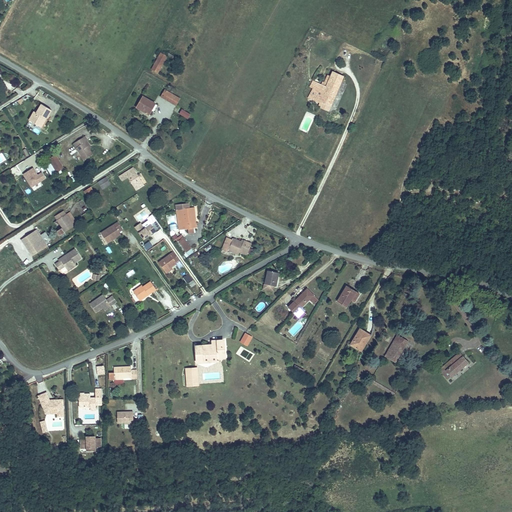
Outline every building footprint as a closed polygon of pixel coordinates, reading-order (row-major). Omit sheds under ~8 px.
[(153,68),(159,72),(169,55),(163,52),(153,68)] [(331,70),(329,73),(344,79),(345,77),(331,70)] [(340,90),(344,79),(329,73),(325,84),(340,90)] [(312,89),(317,92),(321,82),(316,80),(315,82),(312,89)] [(332,108),(340,90),(325,84),(321,82),(317,92),(314,99),(313,100),(332,108)] [(312,89),(308,97),(314,99),(317,92),(312,89)] [(178,105),(182,98),(168,90),(164,97),(178,105)] [(153,109),(149,107),(154,100),(144,95),(138,106),(151,113),(153,109)] [(159,103),(154,100),(149,107),(153,109),(155,110),(159,103)] [(330,113),(332,108),(313,100),(311,104),(330,113)] [(46,119),(52,110),(42,104),(37,113),(35,111),(29,120),(39,126),(44,117),(46,119)] [(188,119),(191,114),(182,109),(179,114),(188,119)] [(42,128),(48,120),(46,119),(44,117),(39,126),(42,128)] [(85,136),(73,144),(84,160),(93,154),(89,148),(85,142),(87,141),(88,140),(85,136)] [(64,168),(56,155),(49,159),(57,172),(64,168)] [(46,178),(42,172),(37,175),(33,168),(23,174),(32,187),(46,178)] [(144,185),(134,168),(119,176),(123,181),(129,178),(136,190),(144,185)] [(110,184),(106,177),(98,182),(103,189),(110,184)] [(95,193),(91,187),(84,191),(88,198),(95,193)] [(194,223),(192,208),(189,208),(189,204),(176,205),(177,210),(180,209),(183,229),(197,228),(196,223),(194,223)] [(57,232),(59,236),(78,224),(75,220),(71,223),(66,214),(64,211),(55,216),(62,228),(57,232)] [(71,223),(75,220),(70,212),(66,214),(71,223)] [(87,222),(94,220),(92,213),(84,215),(87,222)] [(157,233),(162,229),(157,221),(145,229),(141,223),(135,227),(144,239),(150,235),(156,231),(157,233)] [(119,231),(122,230),(118,222),(101,231),(107,242),(121,235),(119,231)] [(47,246),(37,230),(28,236),(27,236),(21,239),(26,246),(28,245),(29,248),(28,249),(32,256),(38,252),(47,246)] [(248,253),(252,244),(244,241),(243,243),(233,239),(233,240),(227,237),(222,250),(228,252),(229,250),(239,254),(240,250),(248,253)] [(192,248),(184,238),(179,242),(186,252),(192,248)] [(186,252),(179,242),(177,244),(184,254),(186,252)] [(60,261),(55,264),(59,270),(63,267),(64,270),(73,264),(81,259),(75,249),(59,259),(60,261)] [(173,252),(159,262),(165,271),(172,266),(176,264),(179,268),(183,265),(173,252)] [(67,273),(75,268),(73,264),(64,270),(67,273)] [(126,273),(128,277),(136,273),(134,269),(126,273)] [(276,286),(279,273),(268,271),(265,284),(276,286)] [(193,296),(200,291),(190,273),(182,277),(193,296)] [(142,286),(133,291),(139,299),(147,293),(148,295),(156,289),(151,281),(143,287),(142,286)] [(356,292),(347,286),(338,301),(347,307),(351,300),(356,292)] [(295,314),(314,295),(307,289),(288,307),(295,314)] [(354,302),(359,294),(356,292),(351,300),(354,302)] [(103,295),(90,304),(96,312),(103,308),(109,304),(110,306),(117,302),(113,295),(106,300),(103,295)] [(365,345),(371,336),(360,329),(350,345),(358,350),(362,343),(365,345)] [(247,346),(252,337),(246,333),(240,342),(247,346)] [(407,342),(397,335),(384,355),(395,362),(407,342)] [(202,345),(196,346),(197,364),(203,363),(203,359),(226,358),(225,347),(223,347),(223,340),(212,341),(212,346),(202,347),(202,345)] [(451,384),(472,367),(460,353),(443,367),(450,375),(447,378),(451,384)] [(114,372),(109,373),(109,380),(115,379),(115,378),(123,377),(132,377),(132,379),(137,378),(137,370),(131,371),(131,367),(114,367),(114,372)] [(450,375),(443,367),(439,370),(447,378),(450,375)] [(198,385),(197,368),(186,369),(187,386),(198,385)] [(102,404),(102,389),(95,389),(95,398),(90,398),(89,398),(89,394),(78,394),(78,399),(79,399),(79,407),(90,407),(90,411),(96,411),(96,404),(102,404)] [(64,416),(63,400),(54,400),(54,402),(50,402),(50,400),(47,393),(39,396),(44,409),(48,408),(50,414),(58,413),(58,416),(64,416)] [(134,424),(133,412),(117,412),(118,423),(125,422),(125,424),(134,424)] [(101,447),(101,439),(95,439),(95,437),(89,437),(87,440),(81,440),(81,446),(87,446),(87,449),(95,449),(95,447),(101,447)]
